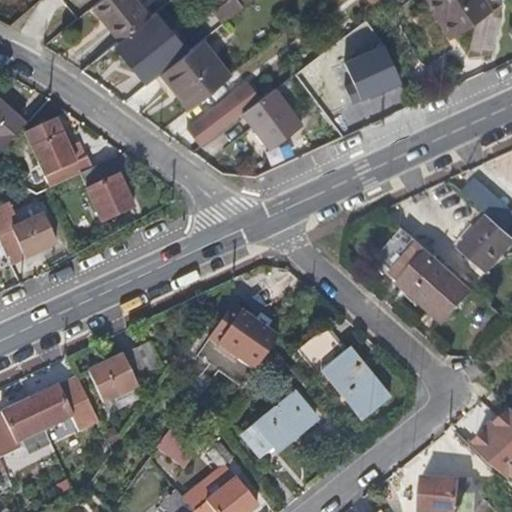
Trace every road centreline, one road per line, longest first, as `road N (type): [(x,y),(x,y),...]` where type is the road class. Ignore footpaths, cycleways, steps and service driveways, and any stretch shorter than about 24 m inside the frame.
road 1 (residential): [(252,226),(434,377),(451,400),(311,511)]
road 2 (residential): [(0,51),(43,72),(252,226)]
road 3 (secondary): [(252,226),(511,106)]
road 4 (secondary): [(0,343),(252,226)]
